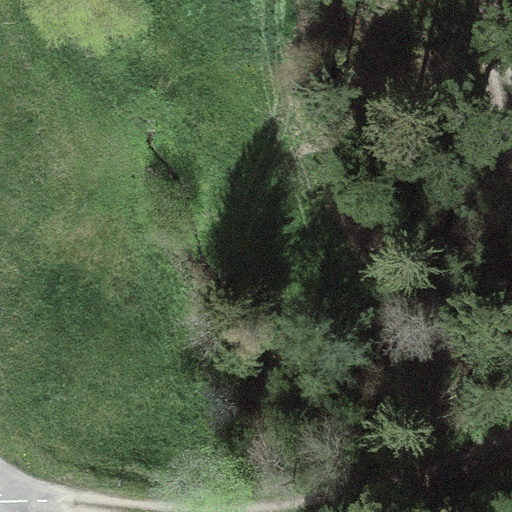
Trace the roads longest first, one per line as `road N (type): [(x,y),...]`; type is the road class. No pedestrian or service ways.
road 1 (track): [(287,511),(417,477),(511,434)]
road 2 (track): [(0,502),(152,511)]
road 3 (track): [(484,0),(511,120)]
